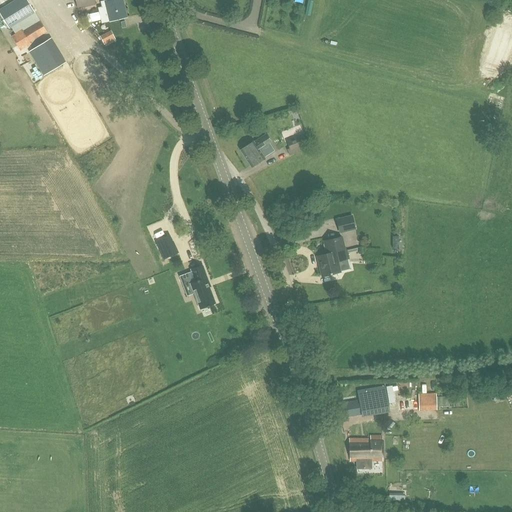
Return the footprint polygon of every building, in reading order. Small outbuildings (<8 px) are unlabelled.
[(16,0),(0,10),(0,12),(9,28),(11,27),(35,12),(27,0),(16,0)] [(110,21),(127,17),(122,0),(107,0),(106,0),(110,21)] [(35,12),(11,27),(15,34),(23,30),(24,32),(40,21),(38,18),(35,12)] [(30,42),(47,31),(41,21),(40,21),(24,32),(23,30),(15,34),(12,36),(20,50),(31,44),(30,42)] [(97,31),(90,25),(87,29),(93,35),(97,31)] [(104,45),(115,39),(111,31),(100,37),(104,45)] [(44,75),(61,65),(46,41),(29,51),(44,75)] [(299,146),(307,144),(304,135),(287,141),(290,149),(290,150),(299,146)] [(272,142),(267,136),(261,139),(260,138),(254,142),(241,150),(252,167),(265,159),(259,150),(272,142)] [(340,232),(355,228),(352,216),(337,220),(340,232)] [(164,258),(177,252),(169,235),(156,241),(164,258)] [(345,251),(342,237),(325,241),(325,242),(324,244),(325,248),(327,250),(328,254),(318,256),(323,276),(340,272),(337,261),(349,258),(347,250),(345,251)] [(381,264),(381,253),(365,252),(365,263),(381,264)] [(215,303),(207,282),(209,281),(202,265),(191,270),(192,271),(179,276),(182,283),(185,282),(185,283),(187,282),(187,281),(190,280),(192,283),(191,284),(200,309),(207,306),(207,307),(209,306),(209,305),(215,303)] [(240,291),(239,285),(236,286),(234,280),(220,284),(223,295),(240,291)] [(345,417),(362,414),(361,411),(389,406),(386,386),(357,391),(359,400),(343,403),(345,417)] [(507,399),(505,391),(493,393),(494,402),(507,399)] [(441,393),(424,393),(424,410),(441,410),(441,393)] [(350,461),(383,461),(383,435),(371,435),(371,438),(350,439),(350,461)]
